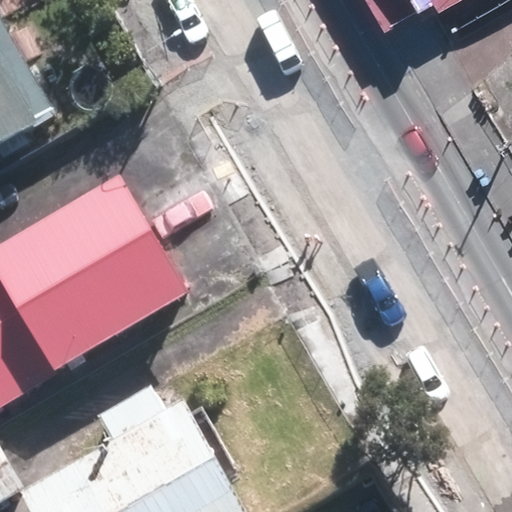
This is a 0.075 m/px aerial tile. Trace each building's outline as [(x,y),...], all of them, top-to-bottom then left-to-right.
[(400,0),(415,25),(460,0),(400,0)] [(0,159),(36,139),(0,76),(0,159)] [(0,234),(0,403),(207,286),(134,158),(0,234)] [(94,403),(109,430),(119,448),(28,498),(35,511),(254,511),(260,509),(192,387),(174,396),(158,367),(94,403)] [(0,434),(0,501),(33,483),(5,432),(0,434)]
